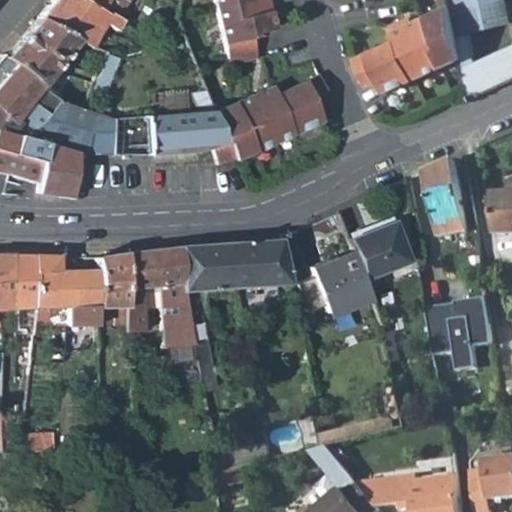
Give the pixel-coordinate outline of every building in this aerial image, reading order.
[(112,30),(118,19),(115,17),(85,0),(50,0),(36,17),(75,41),(88,47),(99,24),(112,30)] [(85,0),(115,17),(125,0),(85,0)] [(273,29),(265,0),(212,0),(226,58),(254,51),(251,38),(256,33),(273,29)] [(383,92),(463,56),(459,37),(511,23),(511,11),(509,0),(492,0),(452,9),(450,0),(438,0),(441,5),(407,20),(405,14),(388,21),(395,37),(351,57),(364,87),(379,81),(383,92)] [(450,0),(452,9),(492,0),(450,0)] [(41,85),(75,41),(36,17),(4,58),(41,85)] [(511,46),(467,67),(472,90),(474,96),(511,79),(511,46)] [(228,65),(255,58),(254,51),(226,58),(228,65)] [(40,144),(77,157),(107,155),(150,156),(200,146),(207,144),(223,140),(210,109),(209,106),(105,120),(62,101),(41,85),(4,58),(0,54),(0,128),(6,133),(40,144)] [(231,160),(318,121),(313,110),(329,103),(316,73),(270,93),(267,85),(210,109),(223,140),(230,157),(231,160)] [(38,162),(40,144),(6,133),(0,128),(0,150),(6,152),(38,162)] [(211,161),(230,157),(223,140),(207,144),(211,161)] [(0,172),(8,175),(7,178),(37,185),(38,162),(6,152),(0,150),(0,172)] [(468,233),(455,160),(427,171),(440,237),(468,233)] [(511,194),(499,194),(500,235),(511,234),(511,194)] [(391,221),(345,239),(351,252),(361,279),(406,260),(391,221)] [(228,288),(286,284),(276,239),(240,243),(226,244),(228,263),(224,264),(225,273),(227,273),(228,288)] [(178,292),(228,288),(227,273),(225,273),(224,264),(228,263),(226,244),(175,247),(178,292)] [(160,347),(190,342),(185,319),(178,292),(175,247),(123,254),(124,284),(121,285),(122,326),(122,333),(142,333),(141,289),(157,287),(160,347)] [(352,255),(351,252),(335,258),(337,261),(352,255)] [(0,309),(9,310),(9,309),(12,255),(0,254),(0,309)] [(93,259),(93,271),(53,270),(54,257),(34,256),(32,310),(85,309),(85,326),(95,326),(94,308),(112,307),(112,327),(122,326),(121,285),(124,284),(123,254),(93,259)] [(20,341),(30,342),(32,310),(34,256),(12,255),(9,309),(9,310),(22,310),(20,341)] [(361,279),(352,255),(337,261),(335,258),(334,256),(308,267),(311,276),(293,283),(296,291),(305,312),(323,304),(326,312),(347,303),(349,308),(370,299),(361,279)] [(296,291),(291,293),(296,315),(305,312),(296,291)] [(488,298),(427,308),(436,356),(456,353),(458,370),(478,369),(475,347),(494,345),(488,298)] [(194,317),(185,319),(190,342),(194,357),(203,355),(194,317)] [(400,401),(396,386),(384,389),(390,413),(396,418),(403,416),(400,401)] [(414,398),(400,401),(403,416),(405,426),(419,424),(414,398)] [(388,417),(369,422),(371,434),(393,429),(392,421),(388,417)] [(369,422),(357,425),(359,437),(371,434),(369,422)] [(357,425),(318,434),(321,446),(329,444),(359,437),(357,425)] [(382,511),(380,509),(359,483),(329,444),(321,446),(309,449),(343,491),(317,511),(314,511),(311,507),(305,511),(382,511)] [(487,473),(472,474),(476,511),(491,511),(491,504),(511,501),(511,461),(486,464),(487,473)] [(247,470),(223,476),(226,490),(250,483),(247,470)] [(415,511),(462,511),(459,476),(420,479),(419,476),(359,483),(380,509),(401,506),(401,511),(415,510),(415,511)]
